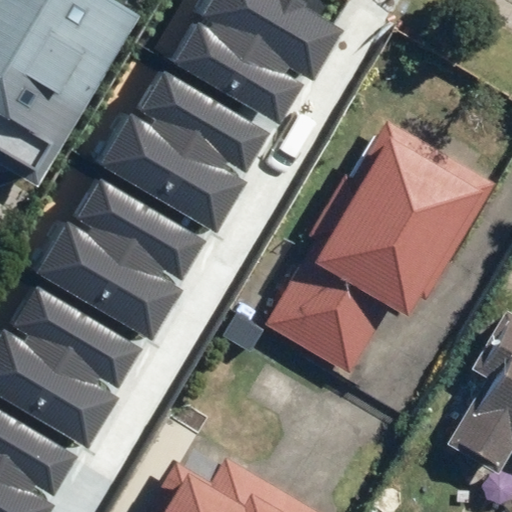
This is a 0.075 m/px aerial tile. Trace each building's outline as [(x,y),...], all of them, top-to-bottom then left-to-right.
[(0,0),(0,161),(13,157),(41,173),(148,1),(146,0),(0,0)] [(389,19),(353,0),(337,0),(305,62),(353,87),(389,19)] [(134,107),(104,163),(245,238),(320,97),(224,45),(178,130),(134,107)] [(449,145),(390,109),(356,167),(348,164),(313,224),(318,229),(264,315),(354,362),(400,291),(414,295),(419,286),(429,292),(497,173),(490,166),(498,152),(457,126),(449,145)] [(104,163),(67,234),(106,255),(80,302),(169,349),(245,238),(104,163)] [(490,364),(451,430),(504,461),(511,445),(511,295),(510,294),(477,355),(490,364)] [(336,511),(339,508),(229,446),(217,465),(194,451),(187,457),(178,450),(142,511),(336,511)]
